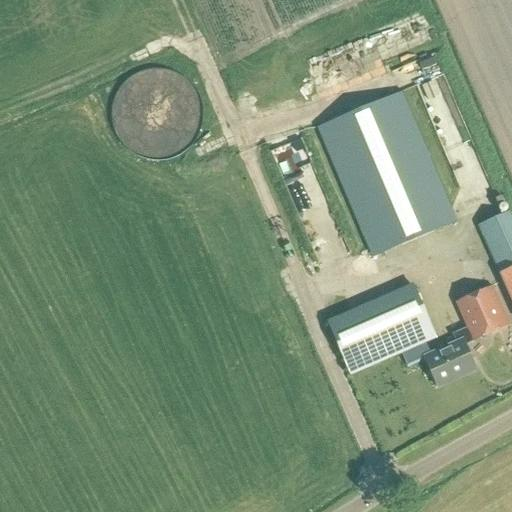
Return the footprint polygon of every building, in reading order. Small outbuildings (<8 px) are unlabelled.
[(475,177),(430,77),(406,88),(452,187),(475,177)] [(400,95),(320,129),(374,257),(454,223),(400,95)] [(272,150),(281,209),(313,204),(310,179),(295,181),(290,147),(272,150)] [(479,227),(511,301),(511,220),(509,214),(479,227)] [(351,376),(355,375),(435,339),(412,287),(328,324),(351,376)] [(456,345),(425,360),(438,388),(476,371),(464,346),(509,326),(492,288),(456,305),(467,329),(452,336),(456,345)]
